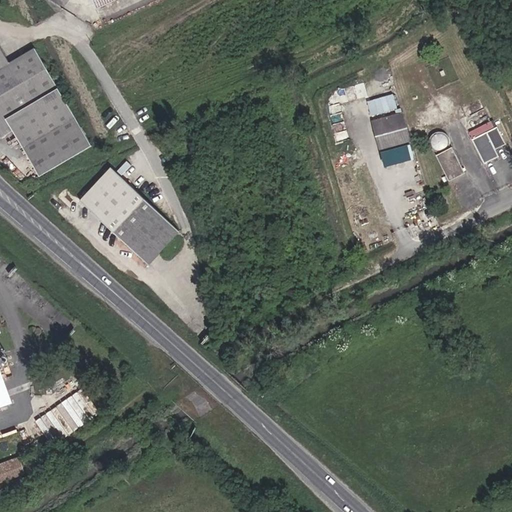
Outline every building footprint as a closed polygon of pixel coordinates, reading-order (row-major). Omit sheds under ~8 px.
[(10,64),(0,46),(0,137),(1,139),(15,131),(44,178),(92,148),(31,52),(10,64)] [(388,66),(376,70),(383,93),(395,90),(388,66)] [(367,100),(372,115),(399,108),(394,92),(367,100)] [(408,145),(400,115),(372,122),(380,153),(408,145)] [(471,139),(483,162),(498,154),(494,146),(505,141),(498,126),(471,139)] [(436,154),(435,155),(448,181),(464,173),(450,147),(446,150),(448,145),(448,140),(445,136),(441,133),(436,133),(430,135),(428,139),(427,145),(428,150),(433,154),(436,154)] [(177,233),(112,168),(79,201),(144,266),(177,233)] [(87,387),(39,418),(55,444),(104,413),(87,387)] [(0,464),(0,481),(27,472),(22,456),(0,464)]
